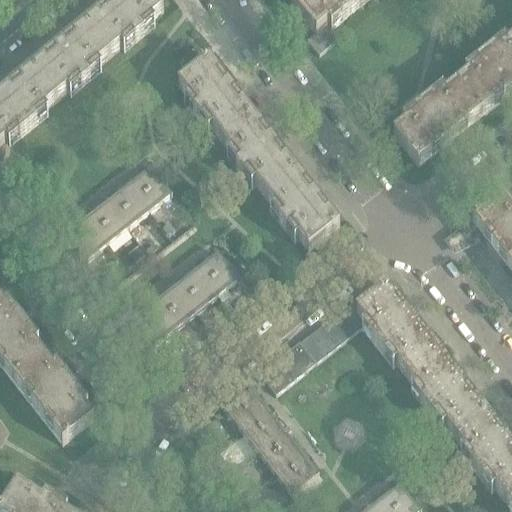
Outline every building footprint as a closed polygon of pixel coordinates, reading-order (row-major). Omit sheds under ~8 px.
[(164,15),(154,4),(150,0),(121,0),(85,31),(109,61),(121,51),(124,55),(155,29),(152,25),(164,15)] [(331,33),(351,17),(370,1),(368,0),(302,0),(292,9),(292,8),(291,9),(293,12),(292,13),(295,17),(297,16),(315,38),(307,45),(319,59),(339,43),(331,33)] [(109,61),(85,31),(32,75),(56,105),(67,95),(71,99),(101,74),(98,70),(109,61)] [(511,95),(511,46),(508,50),(504,46),(465,76),(468,80),(457,89),(481,120),(511,95)] [(190,80),(209,66),(197,52),(179,66),(190,80)] [(252,122),(234,98),(209,67),(210,66),(209,66),(190,80),(178,90),(188,102),(184,105),(208,137),(213,134),(222,146),(252,122)] [(56,105),(32,75),(0,101),(0,150),(6,146),(9,150),(48,118),(44,114),(56,105)] [(481,120),(457,89),(445,99),(442,95),(403,126),(406,130),(394,139),(413,162),(411,164),(414,168),(415,167),(418,170),(419,170),(418,169),(481,120)] [(296,177),(277,153),(252,122),(222,146),(231,157),(227,160),(252,191),(256,188),(265,201),(296,177)] [(0,166),(13,156),(9,150),(6,146),(0,150),(0,166)] [(0,180),(1,182),(21,165),(13,156),(0,166),(0,180)] [(8,191),(29,175),(21,165),(1,182),(8,191)] [(172,200),(151,173),(149,174),(150,175),(130,191),(150,216),(170,200),(171,202),(172,200)] [(16,201),(36,185),(29,175),(8,191),(16,201)] [(338,231),(320,208),(296,177),(265,201),(274,212),(270,215),(295,246),(298,243),(308,255),(332,237),(332,236),(333,237),(337,233),(340,231),(339,230),(338,231)] [(23,211),(44,194),(36,185),(16,201),(23,211)] [(150,216),(130,191),(110,207),(129,233),(150,216)] [(511,278),(511,206),(507,200),(503,203),(471,227),(472,229),(473,228),(511,278)] [(129,233),(110,207),(88,224),(107,250),(129,233)] [(107,250),(88,224),(67,240),(67,239),(65,240),(87,268),(88,266),(88,265),(107,250)] [(174,233),(168,226),(161,231),(167,238),(174,233)] [(155,243),(149,236),(140,243),(146,250),(155,243)] [(465,246),(458,238),(448,245),(455,254),(465,246)] [(148,260),(146,258),(139,250),(131,256),(140,266),(148,260)] [(240,286),(218,258),(216,259),(217,260),(197,276),(217,302),(237,286),(238,287),(240,286)] [(217,302),(197,276),(176,293),(196,319),(217,302)] [(264,297),(270,291),(263,285),(258,291),(264,297)] [(436,356),(387,293),(388,293),(387,292),(384,294),(383,293),(379,297),(380,298),(359,315),(356,316),(366,329),(362,332),(393,371),(397,368),(406,380),(436,356)] [(196,319),(176,293),(155,309),(175,335),(196,319)] [(39,347),(20,323),(8,308),(4,311),(0,305),(0,368),(14,387),(44,362),(35,350),(39,347)] [(366,329),(356,316),(359,315),(352,306),(337,318),(353,339),(362,332),(366,329)] [(175,335),(155,309),(135,325),(134,324),(133,325),(154,353),(156,352),(155,351),(175,335)] [(353,339),(337,318),(327,326),(343,346),(353,339)] [(343,346),(327,326),(318,333),(334,354),(343,346)] [(334,354),(318,333),(308,340),(325,361),(334,354)] [(325,361),(308,340),(299,348),(315,369),(325,361)] [(306,375),(315,369),(299,348),(259,379),(272,396),(273,395),(276,398),(275,399),(276,400),(306,376),(306,375)] [(486,419),(436,356),(406,380),(415,391),(411,394),(442,434),(446,430),(456,443),(486,419)] [(88,409),(69,386),(57,370),(53,373),(44,362),(14,387),(62,448),(62,449),(62,450),(66,447),(70,444),(94,425),(84,413),(88,409)] [(269,418),(264,412),(252,397),(253,396),(252,395),(224,417),(226,418),(227,417),(243,438),(269,418)] [(285,439),(280,433),(269,418),(243,438),(259,459),(285,439)] [(511,499),(511,451),(486,419),(456,443),(464,454),(460,457),(491,496),(495,493),(505,505),(511,499)] [(302,460),(297,454),(285,439),(259,459),(276,480),(302,460)] [(292,502),(319,480),(318,479),(317,480),(302,460),(276,480),(292,500),(291,501),(292,502)] [(258,481),(248,468),(228,484),(237,496),(258,481)] [(64,511),(34,492),(31,497),(18,488),(2,511),(64,511)] [(417,511),(400,489),(398,490),(399,491),(380,506),(384,511),(417,511)]
